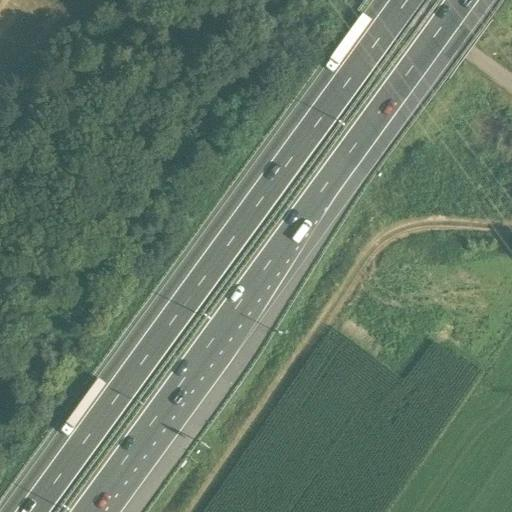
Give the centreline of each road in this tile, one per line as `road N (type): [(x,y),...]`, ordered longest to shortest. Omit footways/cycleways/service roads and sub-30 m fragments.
road 1 (motorway): [(95,511),(470,0)]
road 2 (motorway): [(398,0),(24,511)]
road 3 (track): [(511,227),(437,222),(382,237),(187,511)]
road 4 (track): [(511,345),(444,298),(398,284),(368,286),(310,331)]
